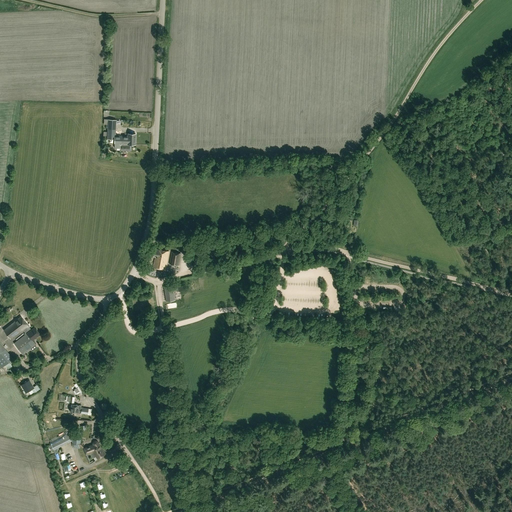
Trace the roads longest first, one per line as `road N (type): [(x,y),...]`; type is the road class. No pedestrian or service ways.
road 1 (track): [(180,511),(511,377)]
road 2 (unclassified): [(132,273),(150,211),(163,0)]
road 3 (track): [(283,255),(275,304),(262,319),(219,310),(133,333),(121,291)]
road 4 (track): [(159,283),(192,502)]
road 5 (track): [(356,168),(440,45),(483,0)]
road 6 (track): [(331,471),(511,394)]
road 7 (unclassified): [(133,460),(78,369),(80,341),(104,313),(105,298)]
road 8 (track): [(511,293),(349,252)]
road 9 (track): [(284,252),(158,279),(134,269)]
road 10 (track): [(162,13),(95,15),(26,0)]
road 11 (track): [(363,305),(362,372),(348,438)]
